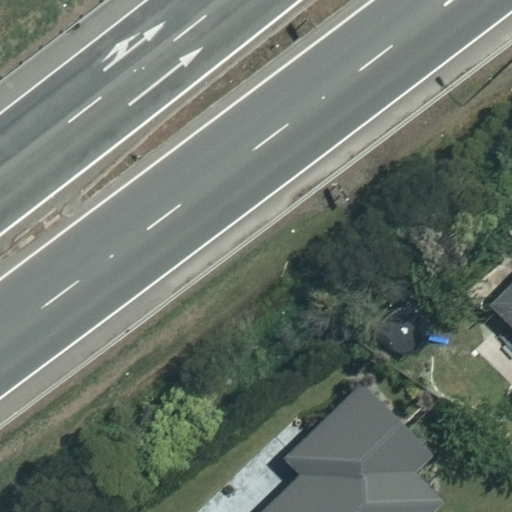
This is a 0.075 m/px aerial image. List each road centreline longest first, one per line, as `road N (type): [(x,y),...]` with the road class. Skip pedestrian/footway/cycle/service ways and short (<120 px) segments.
road 1 (trunk): [(415,25),(0,323)]
road 2 (trunk): [(0,166),(224,0)]
